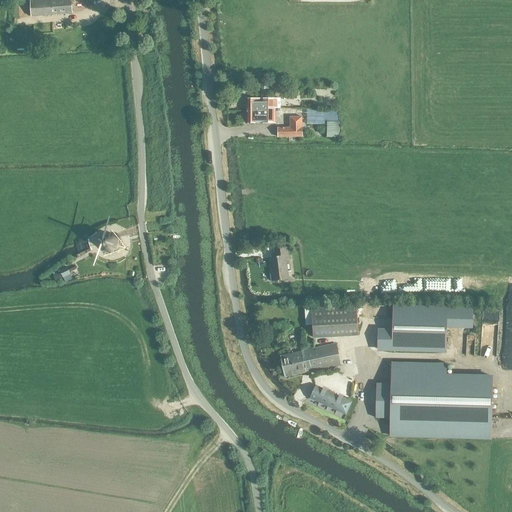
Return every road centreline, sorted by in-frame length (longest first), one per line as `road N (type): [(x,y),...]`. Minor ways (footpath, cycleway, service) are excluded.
road 1 (unclassified): [(453,511),(353,441),(275,400),(256,377),(239,332),(195,0)]
road 2 (unclassified): [(259,511),(251,468),(191,388),(156,289),(123,0)]
road 3 (track): [(163,407),(131,329),(107,313),(0,309)]
